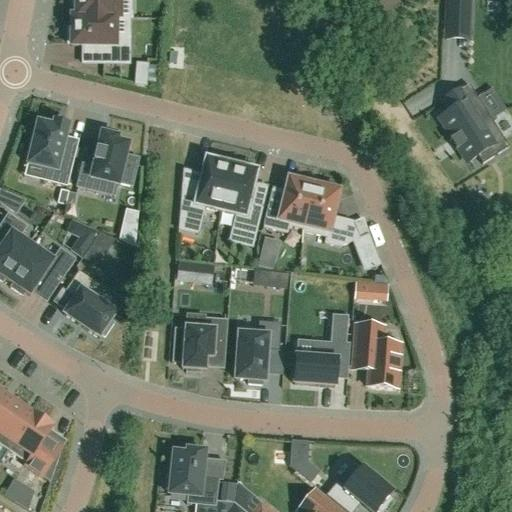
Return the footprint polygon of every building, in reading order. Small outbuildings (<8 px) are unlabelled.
[(71,0),(71,9),(75,9),(75,19),(75,20),(115,20),(119,20),(119,1),(131,2),(131,0),(71,0)] [(447,0),(446,43),(468,43),(469,0),(447,0)] [(114,39),(128,39),(128,21),(131,21),(131,2),(119,1),(119,20),(115,20),(114,39)] [(67,30),(66,46),(70,46),(70,48),(82,48),(102,49),(102,66),(128,66),(128,39),(114,39),(115,20),(75,20),(75,19),(71,19),(71,30),(67,30)] [(81,66),(102,66),(102,49),(82,48),(81,66)] [(148,65),(135,64),(133,87),(146,88),(148,67),(148,65)] [(148,67),(146,88),(155,89),(156,68),(148,67)] [(509,145),(488,113),(476,96),(468,84),(460,89),(460,88),(441,101),(449,112),(439,119),(452,138),(450,140),(456,150),(459,148),(468,162),(478,155),(483,163),(509,145)] [(60,159),(65,139),(68,128),(53,124),(52,128),(37,124),(34,133),(26,167),(46,172),(43,184),(66,189),(73,162),(60,159)] [(81,166),(76,189),(97,195),(100,183),(117,187),(118,185),(129,188),(136,161),(124,159),(127,147),(116,144),(117,140),(101,136),(97,153),(96,152),(93,164),(94,165),(93,169),(81,166)] [(78,143),(65,139),(60,159),(73,162),(78,143)] [(204,210),(220,214),(231,168),(222,166),(223,162),(209,158),(208,162),(205,161),(202,176),(197,197),(180,193),(178,220),(201,225),(204,210)] [(239,170),(231,168),(220,214),(236,218),(232,233),(254,238),(262,209),(248,206),(253,185),(256,174),(253,173),(254,169),(240,166),(239,170)] [(46,172),(26,167),(23,179),(43,184),(46,172)] [(197,197),(202,176),(181,171),(180,193),(197,197)] [(288,182),(285,194),(282,205),(269,202),(264,225),(263,230),(286,236),(288,228),(302,232),(313,188),(309,187),(310,183),(294,179),(293,183),(288,182)] [(100,183),(97,195),(115,199),(117,187),(100,183)] [(266,189),(253,185),(248,206),(262,209),(266,189)] [(302,232),(302,234),(326,240),(324,246),(338,250),(352,245),(359,242),(358,239),(353,225),(338,231),(336,226),(331,225),(332,220),(338,194),(334,193),(335,189),(318,185),(317,189),(313,188),(302,232)] [(282,205),(285,194),(272,191),(269,202),(282,205)] [(25,203),(0,192),(0,206),(15,218),(25,203)] [(69,194),(60,192),(57,205),(65,207),(66,205),(69,194)] [(69,194),(66,205),(73,207),(76,196),(69,194)] [(125,212),(118,243),(134,249),(138,216),(125,212)] [(0,244),(3,247),(0,250),(0,283),(2,285),(4,282),(8,284),(34,246),(21,237),(26,229),(7,216),(0,226),(0,244)] [(201,225),(178,220),(177,232),(198,237),(201,225)] [(338,231),(353,225),(332,220),(331,225),(336,226),(338,231)] [(362,221),(353,225),(358,239),(368,236),(362,221)] [(70,252),(81,260),(99,234),(71,223),(66,235),(78,241),(70,252)] [(254,238),(232,233),(229,244),(252,250),(254,238)] [(89,265),(97,254),(103,258),(115,241),(99,234),(81,260),(89,265)] [(359,242),(352,245),(363,275),(381,268),(368,236),(358,239),(359,242)] [(264,240),(257,269),(273,273),(280,244),(264,240)] [(45,275),(59,285),(75,262),(59,251),(54,259),(34,246),(8,284),(12,287),(10,290),(22,299),(24,295),(29,298),(31,295),(45,275)] [(177,264),(175,284),(212,288),(213,268),(177,264)] [(238,286),(252,288),(254,273),(240,271),(238,286)] [(65,314),(63,317),(98,340),(101,337),(104,339),(113,325),(110,323),(115,315),(91,299),(98,287),(78,273),(64,293),(74,300),(65,314)] [(287,277),(254,273),(252,288),(286,292),(287,277)] [(46,305),(59,285),(45,275),(31,295),(46,305)] [(388,287),(355,284),(354,304),(387,307),(388,287)] [(123,304),(98,287),(91,299),(115,315),(123,304)] [(74,300),(64,293),(61,291),(52,306),(65,314),(74,300)] [(185,317),(185,330),(204,331),(205,321),(205,318),(185,317)] [(295,367),(293,387),(334,390),(335,381),(335,380),(337,380),(340,346),(346,347),(348,319),(332,317),(330,345),(329,353),(314,352),(314,360),(295,359),(295,367)] [(174,331),(171,365),(182,366),(181,372),(185,372),(185,375),(200,376),(200,373),(204,374),(205,370),(205,360),(224,362),(225,355),(227,322),(205,321),(204,331),(185,330),(184,331),(174,331)] [(235,356),(233,382),(246,383),(246,387),(260,388),(261,384),(262,384),(263,377),(265,353),(277,354),(279,326),(257,324),(256,338),(237,337),(235,356)] [(348,373),(368,374),(367,390),(396,392),(399,348),(381,346),(383,330),(351,327),(350,347),(348,373)] [(296,343),(295,359),(314,360),(314,352),(329,353),(330,345),(296,343)] [(340,346),(337,380),(337,382),(347,383),(348,373),(350,347),(346,347),(340,346)] [(265,353),(263,377),(282,379),(284,354),(277,354),(265,353)] [(205,360),(205,370),(223,372),(224,362),(205,360)] [(0,395),(0,420),(12,403),(0,395)] [(0,447),(7,452),(7,453),(32,416),(31,416),(12,403),(0,420),(0,447)] [(32,416),(7,453),(27,466),(26,469),(50,485),(59,456),(58,455),(61,451),(45,440),(50,433),(52,430),(32,416)] [(45,440),(61,451),(66,443),(50,433),(45,440)] [(290,468),(310,486),(319,475),(307,466),(308,445),(291,444),(290,468)] [(166,476),(165,490),(169,490),(168,496),(186,498),(186,506),(197,508),(196,511),(241,511),(234,506),(215,504),(218,483),(218,482),(206,481),(202,475),(203,461),(204,454),(186,452),(186,456),(173,455),(170,476),(166,476)] [(226,464),(203,461),(202,475),(206,481),(218,482),(218,483),(223,484),(226,464)] [(336,485),(325,498),(342,511),(355,511),(360,506),(366,511),(383,511),(392,502),(388,499),(392,495),(358,467),(340,488),(336,485)] [(13,483),(4,498),(27,511),(33,495),(13,483)] [(215,504),(234,506),(237,486),(223,484),(218,483),(215,504)] [(269,511),(237,486),(234,506),(241,511),(269,511)] [(335,511),(332,509),(314,494),(299,511),(335,511)]
